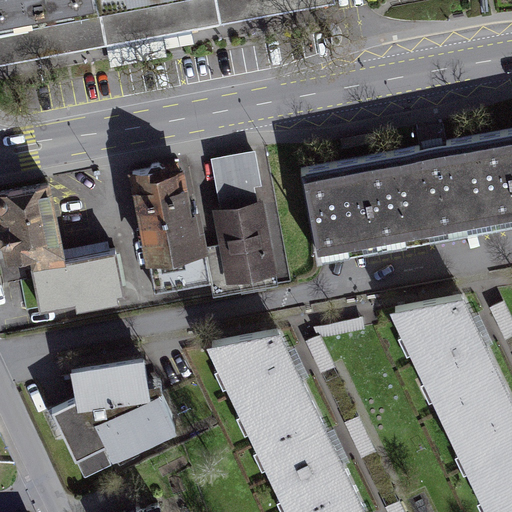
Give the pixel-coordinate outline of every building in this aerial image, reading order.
[(0,0),(0,53),(49,44),(174,20),(277,0),(0,0)] [(511,124),(301,164),(317,249),(494,216),(511,212),(511,124)] [(251,151),(217,158),(226,200),(219,202),(226,238),(212,241),(221,286),(276,275),(263,212),(251,151)] [(208,279),(182,156),(130,167),(156,290),(208,279)] [(52,255),(36,177),(0,184),(0,239),(5,265),(52,255)] [(27,308),(123,286),(113,242),(17,263),(22,282),(27,308)] [(503,511),(511,511),(511,398),(476,321),(464,295),(402,305),(503,511)] [(300,511),(368,511),(323,415),(293,353),(280,327),(218,339),(300,511)] [(319,367),(333,363),(322,330),(308,335),(319,367)] [(140,354),(74,366),(76,381),(78,389),(51,403),(74,450),(104,436),(111,451),(174,420),(140,354)] [(158,511),(153,497),(116,511),(158,511)]
